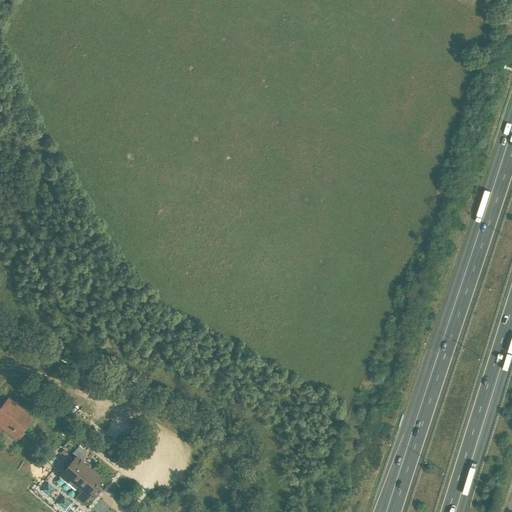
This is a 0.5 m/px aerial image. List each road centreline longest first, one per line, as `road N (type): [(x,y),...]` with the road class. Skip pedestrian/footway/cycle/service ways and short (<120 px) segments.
road 1 (motorway): [(511,146),(390,511)]
road 2 (motorway): [(451,511),(511,318)]
road 3 (track): [(0,366),(49,377),(156,427)]
